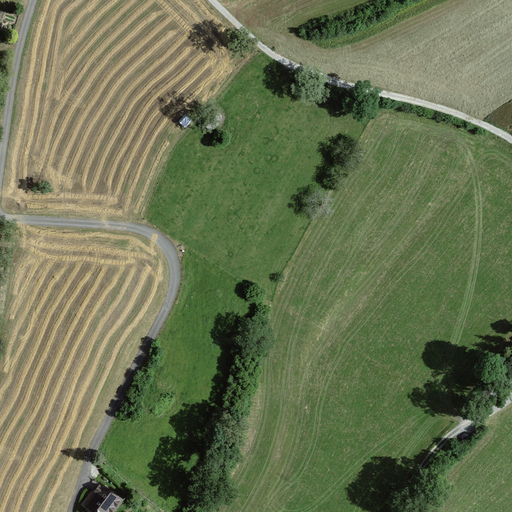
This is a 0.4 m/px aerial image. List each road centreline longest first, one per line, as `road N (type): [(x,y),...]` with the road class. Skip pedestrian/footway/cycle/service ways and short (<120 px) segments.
road 1 (track): [(0,219),(134,230),(172,260),(167,313),(99,444),(75,511)]
road 2 (track): [(212,0),(293,65),(439,107),(511,138)]
road 3 (track): [(35,0),(0,171)]
